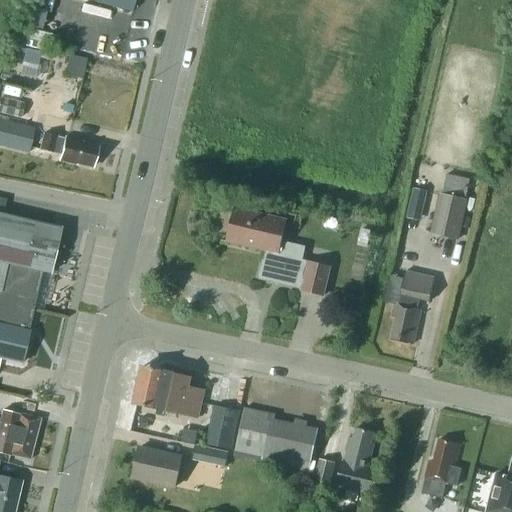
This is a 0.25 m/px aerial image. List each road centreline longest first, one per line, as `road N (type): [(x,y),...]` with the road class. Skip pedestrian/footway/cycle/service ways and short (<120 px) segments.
road 1 (unclassified): [(511,408),(107,321)]
road 2 (tertiary): [(136,212),(184,0)]
road 3 (tertiary): [(63,511),(107,321)]
road 4 (unclassified): [(0,186),(136,212)]
